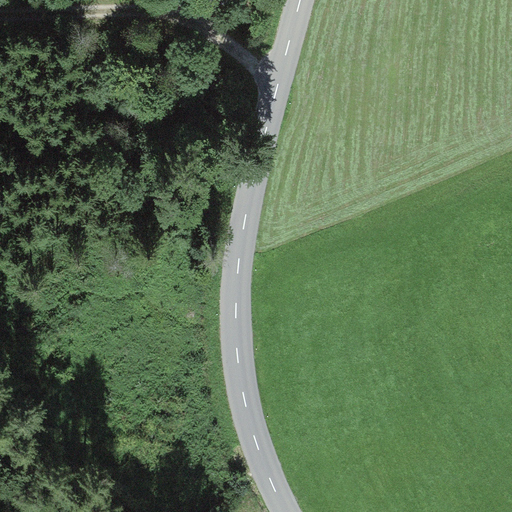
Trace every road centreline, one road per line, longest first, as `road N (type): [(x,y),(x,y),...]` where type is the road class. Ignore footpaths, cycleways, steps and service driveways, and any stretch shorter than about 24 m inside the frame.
road 1 (tertiary): [(301,0),(248,204),(237,279),(242,389),(286,511)]
road 2 (track): [(0,16),(189,15)]
road 3 (track): [(281,76),(258,68),(189,15),(210,0)]
